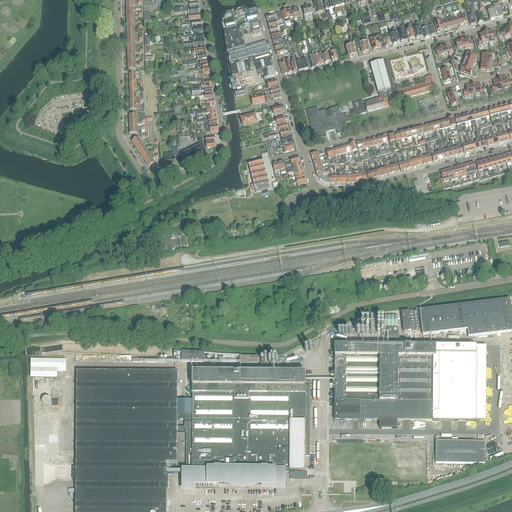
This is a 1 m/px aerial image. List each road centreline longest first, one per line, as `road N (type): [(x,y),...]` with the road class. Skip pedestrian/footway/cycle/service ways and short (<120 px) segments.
road 1 (unclassified): [(511,279),(365,302),(277,344),(74,333),(0,339)]
road 2 (residential): [(219,115),(216,157),(147,173),(120,134),(117,0)]
road 3 (residential): [(281,82),(511,18)]
road 4 (residential): [(302,151),(511,99)]
road 5 (residential): [(333,191),(511,148)]
road 6 (tertiary): [(354,511),(511,464)]
road 7 (unknown): [(320,482),(240,493),(177,490)]
